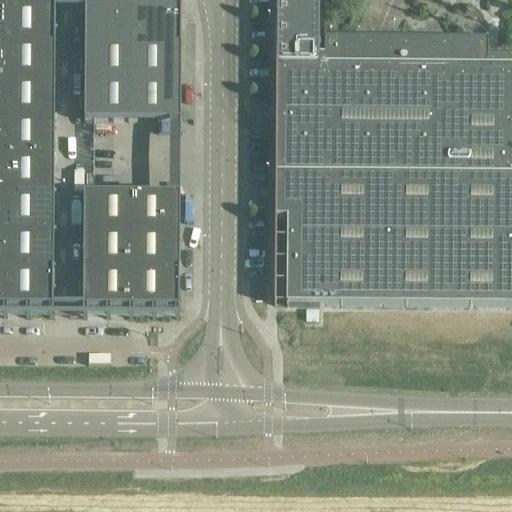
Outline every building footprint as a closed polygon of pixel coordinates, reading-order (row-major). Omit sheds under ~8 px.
[(276,0),(276,68),(320,68),(319,0),(276,0)] [(55,47),(55,9),(7,8),(7,46),(55,47)] [(181,124),(182,10),(85,9),(85,124),(181,124)] [(54,84),(55,47),(7,46),(7,84),(54,84)] [(511,69),(320,68),(276,68),(276,176),(511,177),(511,69)] [(54,122),(54,84),(7,84),(6,122),(54,122)] [(54,160),(54,122),(6,122),(6,160),(54,160)] [(54,198),(54,160),(6,160),(6,197),(54,198)] [(511,309),(511,177),(276,176),(275,198),(275,221),(287,221),(287,307),(511,309)] [(131,312),(132,197),(84,196),(83,311),(131,312)] [(54,236),(54,198),(6,197),(5,235),(54,236)] [(179,312),(180,197),(132,197),(131,312),(179,312)] [(54,273),(54,236),(5,235),(5,273),(54,273)] [(53,311),(54,273),(5,273),(5,311),(53,311)]
